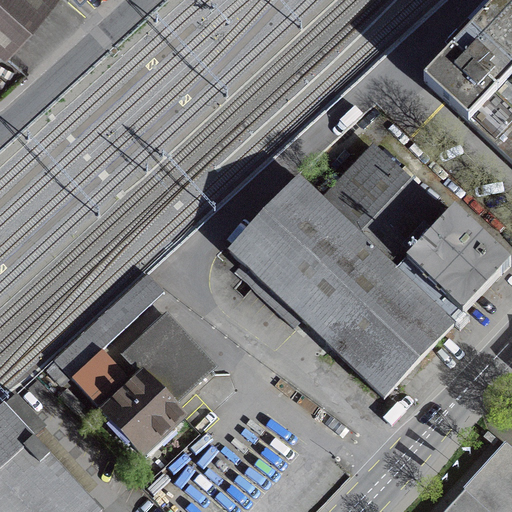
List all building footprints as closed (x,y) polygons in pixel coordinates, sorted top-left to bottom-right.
[(0,0),(0,51),(5,56),(53,0),(0,0)] [(511,165),(511,0),(502,0),(491,12),(424,83),(511,165)] [(463,316),(511,266),(491,247),(490,247),(455,215),(456,214),(455,213),(448,221),(373,150),(322,203),(299,181),(230,253),(243,266),(235,274),(296,331),(303,323),(385,400),(453,327),(450,324),(459,313),(463,316)] [(72,379),(97,407),(127,379),(102,351),(165,294),(147,275),(53,361),(55,364),(47,371),(62,386),(69,379),(71,380),(72,379)] [(174,406),(213,371),(165,319),(125,357),(143,376),(103,414),(142,456),(184,418),(174,406)] [(100,511),(3,408),(0,410),(0,511),(100,511)] [(511,511),(511,450),(506,445),(445,511),(511,511)]
